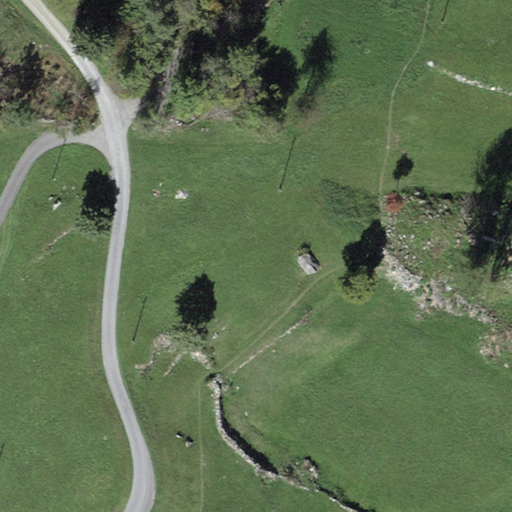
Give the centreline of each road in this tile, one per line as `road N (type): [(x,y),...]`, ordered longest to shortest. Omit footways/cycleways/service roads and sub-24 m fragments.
road 1 (unclassified): [(137,511),(145,467),(109,345),(118,143),(92,73),(32,0)]
road 2 (track): [(114,125),(183,55),(182,0)]
